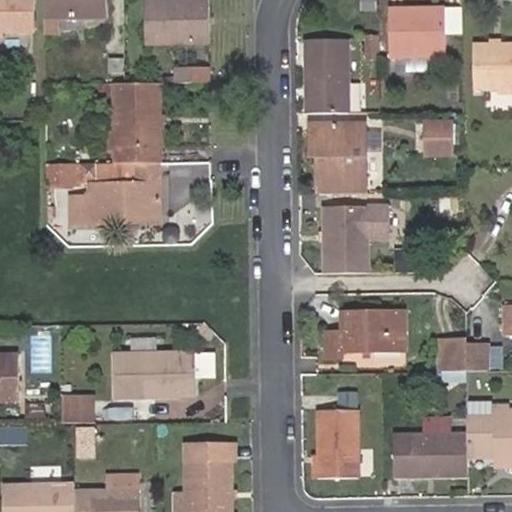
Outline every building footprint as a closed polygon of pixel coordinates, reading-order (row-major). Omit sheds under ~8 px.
[(30,0),(0,0),(0,30),(2,30),(2,26),(32,25),(30,0)] [(106,12),(106,0),(43,0),(43,13),(106,12)] [(209,39),(208,0),(145,0),(146,39),(209,39)] [(419,15),(419,8),(390,8),(390,56),(447,55),(446,16),(419,15)] [(365,36),(363,58),(376,59),(377,37),(365,36)] [(308,112),(352,111),(350,38),(307,37),(308,112)] [(511,46),(477,45),(477,89),(511,89),(511,46)] [(209,80),(209,66),(175,66),(176,80),(209,80)] [(125,81),(109,81),(109,133),(109,148),(109,162),(130,162),(157,162),(161,162),(159,81),(125,81)] [(423,121),(423,135),(455,135),(454,121),(423,121)] [(320,193),(368,192),(367,125),(324,126),(324,158),(319,158),(320,193)] [(324,158),(324,126),(311,126),(311,158),(319,158),(324,158)] [(109,148),(109,133),(100,133),(101,148),(109,148)] [(455,135),(423,135),(423,152),(455,152),(455,135)] [(78,178),(78,162),(45,162),(45,178),(78,178)] [(157,162),(130,162),(131,183),(98,183),(85,184),(85,194),(67,194),(67,223),(122,223),(122,216),(157,216),(157,162)] [(131,183),(130,162),(109,162),(98,162),(98,183),(131,183)] [(390,238),(390,205),(368,206),(368,238),(390,238)] [(324,206),(324,272),(369,271),(368,238),(368,206),(324,206)] [(398,254),(398,271),(420,271),(420,253),(398,254)] [(409,316),(346,316),(346,334),(330,335),(330,363),(348,362),(348,356),(410,356),(409,316)] [(469,347),(469,342),(443,342),(443,375),(469,374),(469,347)] [(488,347),(469,347),(469,374),(488,374),(488,370),(488,350),(488,347)] [(197,350),(114,351),(114,393),(197,392),(197,350)] [(501,350),(488,350),(488,370),(502,369),(501,350)] [(0,399),(21,399),(19,355),(0,354),(0,399)] [(469,384),(469,374),(443,375),(443,384),(469,384)] [(62,396),(62,424),(96,423),(96,396),(62,396)] [(361,416),(360,397),(345,397),(345,416),(361,416)] [(497,419),(498,409),(498,402),(470,403),(470,419),(497,419)] [(497,419),(470,419),(470,441),(471,462),(502,461),(510,461),(510,470),(511,469),(511,408),(498,409),(497,419)] [(322,462),(322,483),(360,482),(361,416),(345,416),(324,416),(322,462)] [(426,422),(426,441),(453,441),(453,422),(426,422)] [(95,427),(79,427),(79,454),(95,454),(95,427)] [(230,511),(230,440),(187,440),(188,493),(187,511),(230,511)] [(471,462),(470,441),(453,441),(426,441),(397,441),(397,482),(471,482),(471,462)] [(502,470),(510,470),(510,461),(502,461),(502,470)] [(314,483),(322,483),(322,462),(315,462),(314,483)] [(140,489),(140,474),(110,474),(110,489),(140,489)] [(74,511),(75,488),(75,481),(7,481),(6,511),(74,511)] [(74,511),(139,511),(140,489),(75,488),(74,511)] [(187,511),(188,493),(178,493),(177,511),(187,511)]
